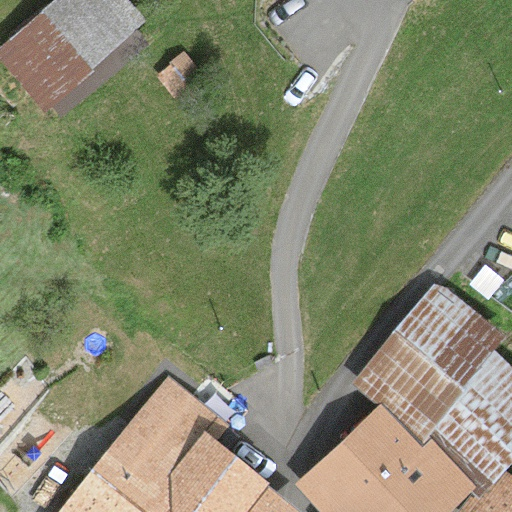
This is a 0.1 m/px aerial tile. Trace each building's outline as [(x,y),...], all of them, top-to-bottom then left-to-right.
[(118,0),(68,0),(0,54),(0,65),(42,118),(146,35),(118,0)] [(403,0),(411,12),(428,0),(403,0)] [(180,58),(160,75),(177,94),(197,77),(180,58)] [(413,336),(458,374),(473,355),(490,336),(445,298),(413,336)] [(406,331),(369,375),(420,419),(458,374),(413,336),(406,331)] [(458,374),(420,419),(482,471),(511,439),(511,395),(473,355),(458,374)] [(167,385),(93,482),(127,511),(287,511),(211,449),(225,432),(167,385)] [(324,481),(350,510),(348,511),(420,511),(443,492),(383,426),(324,481)] [(127,511),(93,482),(67,511),(127,511)] [(481,511),(511,511),(511,489),(502,483),(481,511)]
